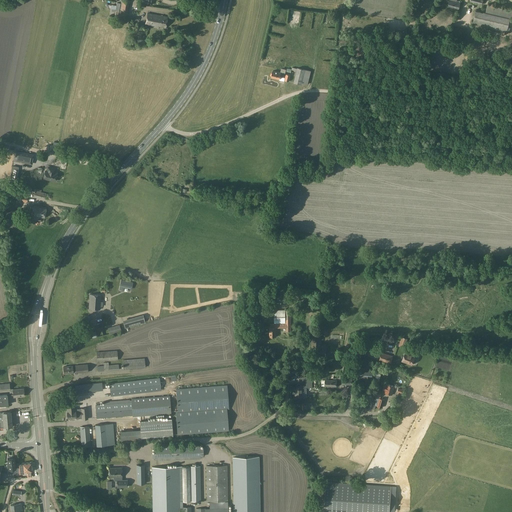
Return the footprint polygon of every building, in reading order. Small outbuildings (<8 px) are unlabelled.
[(122,0),(121,10),(127,11),(129,0),(122,0)] [(448,0),(447,7),(458,10),(460,2),(456,1),(456,0),(448,0)] [(298,12),(294,11),(290,11),(289,21),(292,22),(293,15),(297,16),(298,12)] [(509,19),(475,11),(472,24),(506,32),(509,19)] [(165,28),(167,17),(148,13),(146,24),(165,28)] [(281,68),(280,73),(272,71),(271,77),(279,79),(280,77),(283,78),(284,74),(285,74),(286,69),(281,68)] [(297,68),(294,83),(302,85),(302,83),(305,70),(297,68)] [(310,71),(305,70),(302,83),(307,84),(310,71)] [(32,165),(34,154),(15,151),(13,161),(32,165)] [(45,171),(44,179),(55,181),(57,173),(54,173),(55,169),(48,167),(48,170),(48,171),(48,172),(45,171)] [(23,189),(12,187),(11,192),(28,196),(29,190),(23,189)] [(35,189),(34,196),(42,198),(43,197),(43,193),(41,192),(42,190),(35,189)] [(0,196),(1,206),(9,205),(8,196),(0,196)] [(46,208),(34,205),(32,215),(43,217),(46,208)] [(133,283),(121,280),(119,290),(123,291),(124,287),(131,289),(133,283)] [(100,309),(101,296),(90,295),(89,309),(100,309)] [(254,308),(253,313),(256,313),(256,312),(257,312),(257,309),(259,309),(264,310),(265,305),(260,305),(254,304),(254,308)] [(285,310),(286,323),(286,324),(270,324),(270,327),(269,327),(269,337),(276,337),(276,328),(286,328),(286,331),(290,331),(290,310),(285,310)] [(286,323),(285,310),(274,310),(274,323),(286,323)] [(143,315),(123,321),(125,328),(145,322),(143,315)] [(321,336),(311,336),(311,350),(322,350),(321,336)] [(400,341),(398,346),(404,348),(406,343),(407,339),(402,337),(400,341)] [(97,362),(101,362),(118,361),(117,351),(96,352),(97,362)] [(391,364),(391,363),(393,356),(381,353),(379,360),(391,364)] [(405,353),(402,361),(411,365),(412,363),(413,363),(414,363),(415,363),(416,362),(416,361),(416,360),(416,359),(415,359),(414,358),(415,356),(405,353)] [(145,358),(123,360),(124,369),(145,368),(145,358)] [(76,370),(72,370),(72,367),(63,367),(63,374),(73,373),(72,372),(76,372),(76,374),(88,373),(87,364),(75,365),(76,370)] [(360,371),(359,378),(367,380),(368,377),(372,377),(372,373),(360,371)] [(312,377),(302,377),(302,381),(306,381),(306,388),(312,388),(312,377)] [(111,396),(161,390),(160,378),(109,384),(111,396)] [(295,391),(292,391),(292,394),(295,394),(295,397),(302,397),(302,396),(306,396),(306,387),(306,386),(302,386),(300,386),(300,385),(299,384),(298,384),(297,385),(297,386),(295,386),(295,391)] [(392,395),(394,386),(387,384),(386,386),(384,385),(382,390),(385,390),(384,393),(392,395)] [(227,385),(176,389),(178,411),(185,410),(226,407),(227,409),(229,409),(227,385)] [(13,390),(13,394),(11,394),(11,396),(13,396),(13,397),(24,396),(23,389),(13,390)] [(171,414),(169,396),(132,399),(132,402),(133,415),(133,417),(171,414)] [(374,403),(371,402),(371,401),(370,400),(368,408),(375,410),(375,406),(382,408),(384,400),(377,398),(375,405),(374,405),(374,403)] [(132,402),(95,405),(96,418),(133,415),(132,402)] [(67,412),(67,418),(68,418),(68,421),(76,420),(76,418),(76,416),(82,415),(82,419),(81,419),(82,420),(88,419),(87,408),(81,408),(81,409),(75,409),(75,406),(66,407),(67,412)] [(178,411),(176,411),(177,435),(228,431),(227,409),(226,407),(185,410),(178,411)] [(11,412),(2,412),(2,413),(3,427),(12,426),(11,412)] [(173,435),(171,419),(140,422),(141,430),(142,438),(173,435)] [(113,424),(94,425),(96,446),(115,445),(113,424)] [(89,426),(79,427),(81,447),(91,447),(89,426)] [(122,435),(122,445),(140,444),(140,435),(122,435)] [(203,447),(200,447),(200,445),(154,446),(154,460),(200,459),(200,457),(203,457),(203,447)] [(232,458),(233,511),(260,511),(259,457),(232,458)] [(8,466),(7,466),(7,470),(15,469),(15,470),(15,474),(17,474),(19,474),(19,473),(18,467),(15,467),(15,463),(15,458),(14,458),(7,459),(8,466)] [(18,464),(18,467),(19,473),(23,472),(26,472),(31,472),(32,472),(32,471),(31,462),(22,463),(21,463),(18,464)] [(144,465),(136,465),(137,484),(145,483),(144,465)] [(200,466),(182,466),(183,502),(201,501),(200,466)] [(207,466),(207,501),(228,501),(228,466),(207,466)] [(179,511),(179,467),(152,467),(152,511),(179,511)] [(122,468),(109,468),(109,477),(113,477),(114,480),(115,481),(116,481),(117,488),(127,487),(127,480),(122,480),(122,468)] [(389,511),(391,487),(326,482),(323,511),(389,511)]
